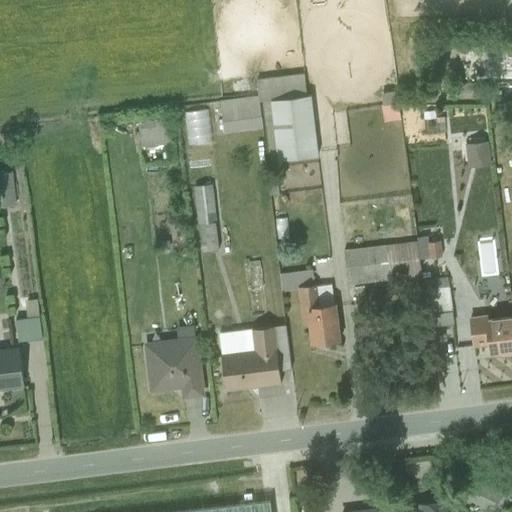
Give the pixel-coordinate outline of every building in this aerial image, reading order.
[(511,43),(402,43),(402,92),(511,92),(511,43)] [(268,101),(274,164),(313,160),(308,97),(268,101)] [(215,110),(216,128),(254,126),(253,108),(215,110)] [(200,141),(200,111),(173,111),(173,141),(200,141)] [(132,119),(135,147),(169,144),(166,116),(132,119)] [(450,140),(455,164),(478,159),(473,135),(450,140)] [(194,184),(201,245),(219,243),(212,182),(194,184)] [(351,249),(354,277),(411,270),(408,243),(351,249)] [(291,269),(269,270),(269,285),(291,284),(291,269)] [(301,343),(335,340),(331,301),(314,303),(312,284),(295,286),(301,343)] [(418,289),(419,318),(448,317),(447,288),(418,289)] [(469,358),(509,352),(504,312),(463,319),(469,358)] [(13,320),(13,337),(38,337),(37,319),(13,320)] [(219,392),(277,386),(271,326),(244,329),(247,351),(215,355),(219,392)] [(177,397),(202,393),(194,335),(137,343),(143,391),(176,386),(177,397)] [(0,393),(35,390),(30,348),(0,351),(0,393)] [(479,480),(476,488),(463,484),(458,500),(483,508),(491,483),(479,480)] [(389,511),(447,511),(446,501),(389,509),(389,511)]
